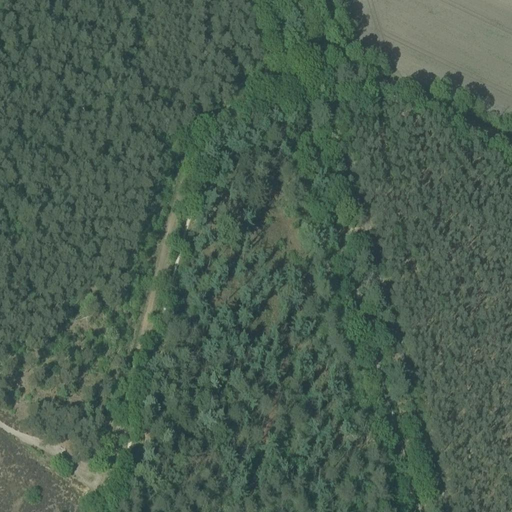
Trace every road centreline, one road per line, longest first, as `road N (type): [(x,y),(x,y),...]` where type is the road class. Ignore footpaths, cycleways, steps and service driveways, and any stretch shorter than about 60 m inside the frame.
road 1 (track): [(326,59),(211,124),(200,144),(103,483)]
road 2 (track): [(328,99),(396,333)]
road 3 (track): [(396,333),(444,511)]
road 4 (track): [(511,143),(396,87)]
